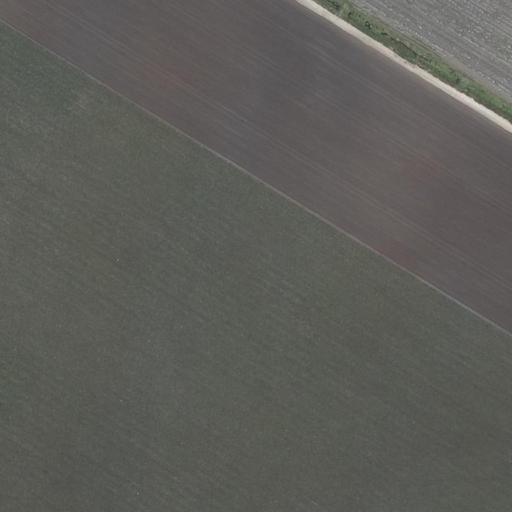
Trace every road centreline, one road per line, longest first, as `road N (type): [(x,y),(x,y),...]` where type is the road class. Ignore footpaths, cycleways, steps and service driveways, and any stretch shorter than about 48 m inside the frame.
road 1 (track): [(0,225),(149,0)]
road 2 (track): [(511,129),(301,0)]
